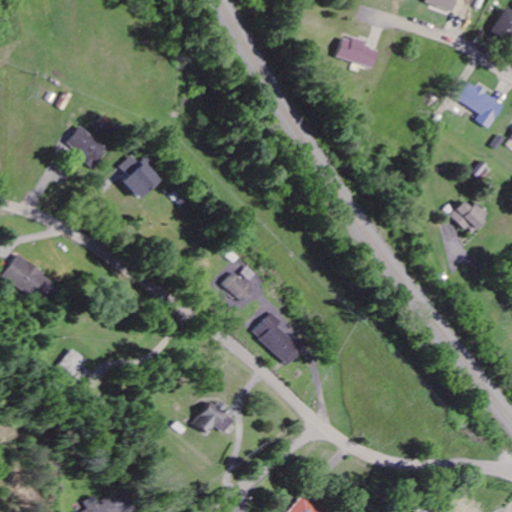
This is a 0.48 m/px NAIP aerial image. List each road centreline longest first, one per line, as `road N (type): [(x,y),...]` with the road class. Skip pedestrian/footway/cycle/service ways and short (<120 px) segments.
road 1 (residential): [(511,476),(370,455),(91,238),(0,201)]
road 2 (residential): [(204,511),(325,426)]
